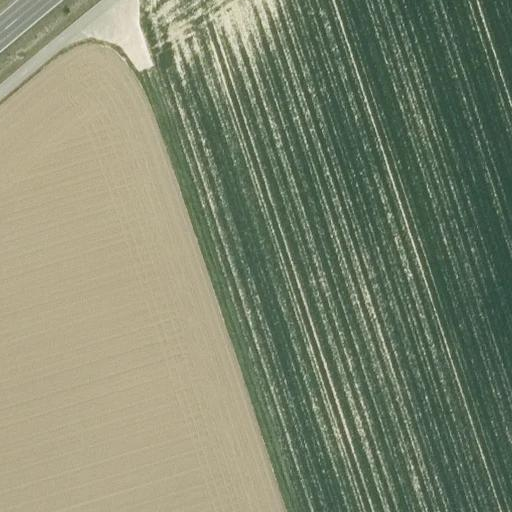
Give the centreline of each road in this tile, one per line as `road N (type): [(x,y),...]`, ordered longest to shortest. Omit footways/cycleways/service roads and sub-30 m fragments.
road 1 (track): [(121,0),(294,511)]
road 2 (track): [(115,0),(0,91)]
